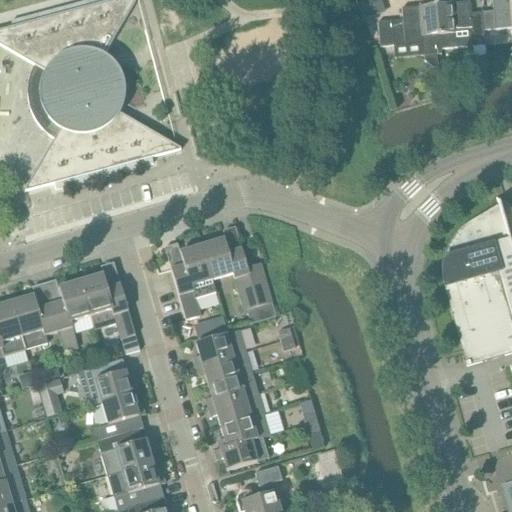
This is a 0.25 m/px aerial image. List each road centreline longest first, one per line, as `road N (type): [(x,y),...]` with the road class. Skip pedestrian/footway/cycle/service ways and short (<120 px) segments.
road 1 (residential): [(207,511),(122,229)]
road 2 (residential): [(122,229),(231,197),(261,197),(383,234)]
road 3 (unclassified): [(462,511),(401,288)]
road 4 (unclassified): [(499,155),(437,165),(408,188),(383,234)]
road 5 (residential): [(0,264),(122,229)]
road 6 (unclassified): [(411,242),(451,187),(499,155)]
